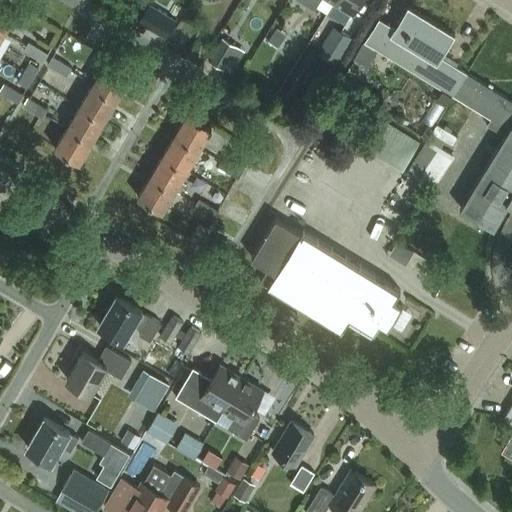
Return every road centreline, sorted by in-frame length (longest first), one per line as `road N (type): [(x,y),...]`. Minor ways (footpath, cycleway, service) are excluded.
road 1 (residential): [(419,463),(321,369),(102,240)]
road 2 (unknown): [(233,317),(298,154),(285,133),(172,73)]
road 3 (residential): [(419,463),(511,323)]
